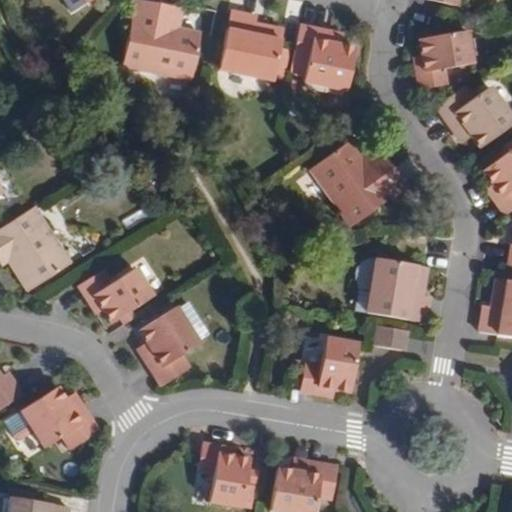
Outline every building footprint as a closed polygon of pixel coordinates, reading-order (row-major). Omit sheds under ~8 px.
[(255,20),(229,15),(219,72),(272,82),(280,44),(251,39),(253,30),(255,20)] [(131,24),(120,87),(187,99),(195,56),(174,52),(163,50),(166,30),(131,24)] [(333,36),(299,29),(290,76),(303,78),(301,84),(345,92),(354,50),(340,48),(332,46),(333,36)] [(163,50),(174,52),(176,32),(166,30),(163,50)] [(253,30),(251,39),(280,44),(282,35),(253,30)] [(472,66),(467,34),(419,42),(422,55),(414,57),(420,90),(447,86),(445,71),(472,66)] [(332,46),(340,48),(342,38),(333,36),(332,46)] [(473,99),(464,87),(437,106),(457,135),(467,129),(472,136),(480,148),(511,124),(511,117),(490,88),(473,99)] [(472,136),(467,129),(457,135),(463,143),(472,136)] [(361,165),(347,145),(310,172),(351,229),(404,190),(384,161),(367,173),(361,165)] [(511,150),(482,172),(491,185),(486,189),(506,216),(511,211),(511,150)] [(379,153),(361,165),(367,173),(384,161),(379,153)] [(69,264),(34,208),(0,230),(0,264),(1,266),(9,261),(14,257),(34,287),(69,264)] [(69,259),(86,248),(78,234),(60,245),(69,259)] [(28,291),(34,287),(14,257),(9,261),(28,291)] [(414,266),(375,260),(367,260),(363,261),(360,266),(356,276),(356,280),(361,289),(357,312),(424,323),(429,297),(419,296),(410,295),(414,266)] [(410,295),(419,296),(423,268),(414,266),(410,295)] [(153,298),(134,270),(110,286),(101,273),(79,287),(97,315),(103,311),(112,324),(153,298)] [(498,280),(494,308),(503,310),(508,282),(498,280)] [(511,282),(508,282),(503,310),(494,308),(483,307),(479,332),(511,337),(511,282)] [(141,359),(160,388),(188,370),(179,357),(198,346),(195,343),(206,336),(186,305),(175,312),(174,310),(138,333),(145,345),(151,353),(141,359)] [(376,348),(401,352),(404,332),(379,328),(376,348)] [(358,346),(324,341),(319,368),(305,366),(300,392),(333,397),(334,391),(350,394),(358,346)] [(141,359),(151,353),(145,345),(135,351),(141,359)] [(0,409),(19,397),(5,375),(0,378),(0,409)] [(62,403),(54,390),(17,413),(0,424),(12,442),(17,443),(31,434),(42,450),(59,438),(67,451),(94,433),(75,404),(66,409),(62,403)] [(66,409),(75,404),(71,397),(62,403),(66,409)] [(234,450),(201,444),(198,472),(212,474),(209,501),(241,506),(249,460),(233,457),(234,450)] [(292,471),(300,473),(302,461),(294,460),(292,471)] [(337,467),(302,461),(300,473),(292,471),(278,469),(270,511),(278,511),(314,511),(317,498),(332,500),(337,467)] [(39,497),(16,493),(15,501),(38,505),(39,497)] [(15,501),(12,501),(11,502),(0,500),(0,511),(68,511),(69,509),(38,505),(15,501)]
